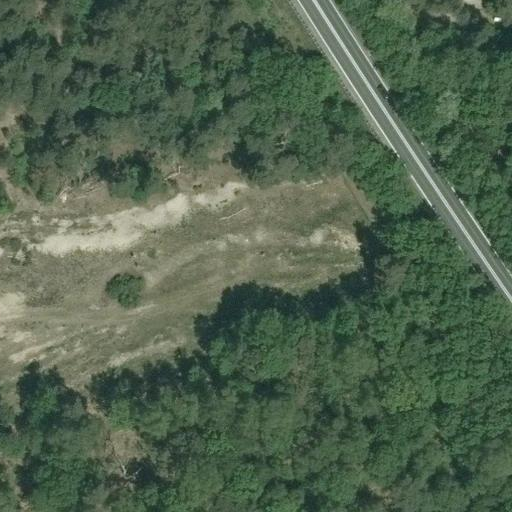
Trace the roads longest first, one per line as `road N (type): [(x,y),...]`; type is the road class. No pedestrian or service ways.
road 1 (track): [(236,0),(402,261),(374,279),(262,271),(122,288),(0,326)]
road 2 (trunk): [(511,304),(313,0)]
road 3 (track): [(393,0),(424,27),(496,0)]
